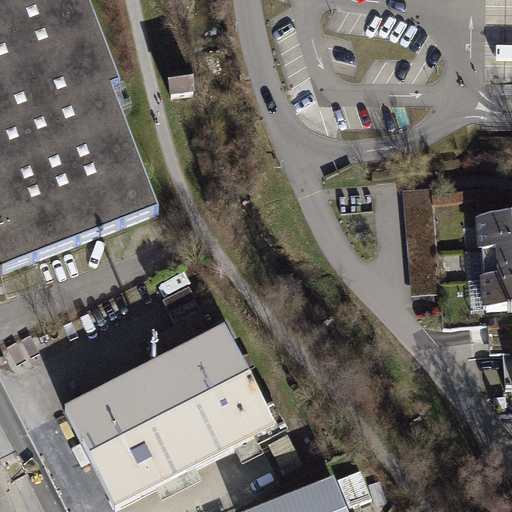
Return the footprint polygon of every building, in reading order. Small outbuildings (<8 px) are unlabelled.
[(89,0),(0,0),(0,273),(161,212),(114,90),(123,87),(89,0)] [(196,73),(169,77),(173,99),(199,96),(196,73)] [(402,194),(411,299),(439,297),(430,192),(402,194)] [(511,220),(476,223),(478,253),(511,250),(511,220)] [(511,250),(478,253),(480,283),(511,280),(511,250)] [(511,280),(480,283),(483,313),(511,310),(511,280)] [(233,332),(68,415),(117,511),(282,430),(233,332)] [(353,509),(375,500),(364,471),(342,479),(353,509)] [(345,511),(334,482),(258,511),(345,511)]
